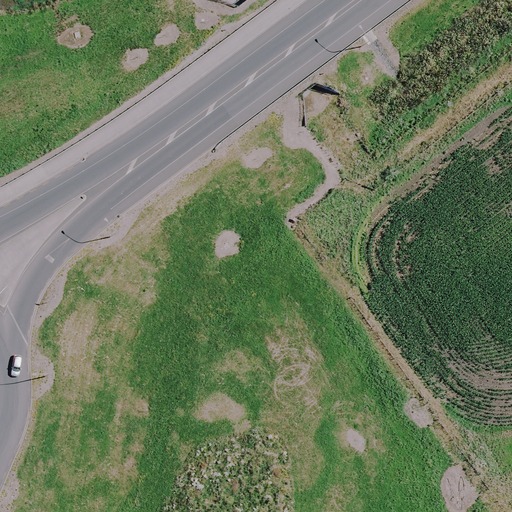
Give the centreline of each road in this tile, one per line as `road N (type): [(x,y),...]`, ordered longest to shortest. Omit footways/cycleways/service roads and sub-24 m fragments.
road 1 (track): [(241,2),(368,174),(511,64)]
road 2 (primary): [(141,159),(355,0)]
road 3 (primary): [(141,159),(34,274),(14,371)]
road 4 (primary): [(0,228),(141,159)]
